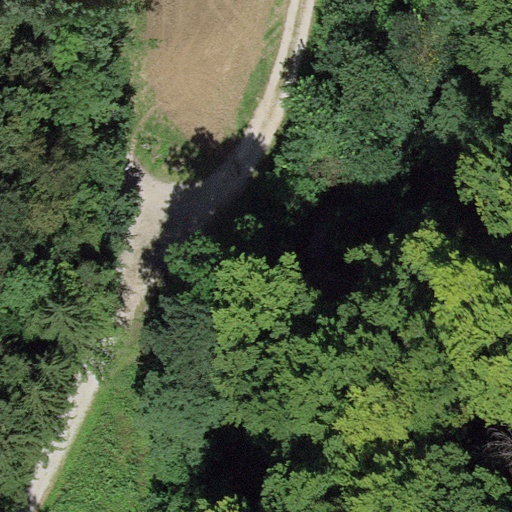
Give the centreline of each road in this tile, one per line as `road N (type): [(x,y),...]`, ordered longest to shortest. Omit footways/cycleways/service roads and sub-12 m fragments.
road 1 (track): [(471,0),(420,217),(326,306),(239,293),(148,240)]
road 2 (track): [(27,511),(148,240)]
road 3 (track): [(298,0),(291,41),(254,133),(226,177),(148,240)]
road 4 (track): [(148,240),(105,144),(62,0)]
